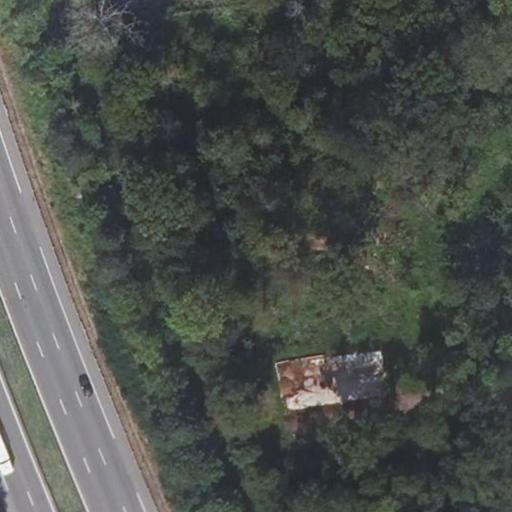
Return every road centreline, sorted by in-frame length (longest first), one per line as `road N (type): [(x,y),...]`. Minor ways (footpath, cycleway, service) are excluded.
road 1 (trunk): [(118,511),(0,220)]
road 2 (track): [(328,364),(511,371)]
